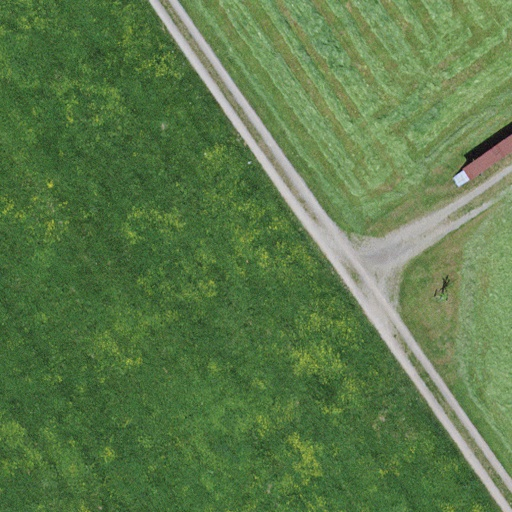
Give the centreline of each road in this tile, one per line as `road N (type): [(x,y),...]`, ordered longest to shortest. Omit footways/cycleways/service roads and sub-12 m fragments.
road 1 (track): [(165,0),(511,508)]
road 2 (track): [(359,282),(511,175)]
